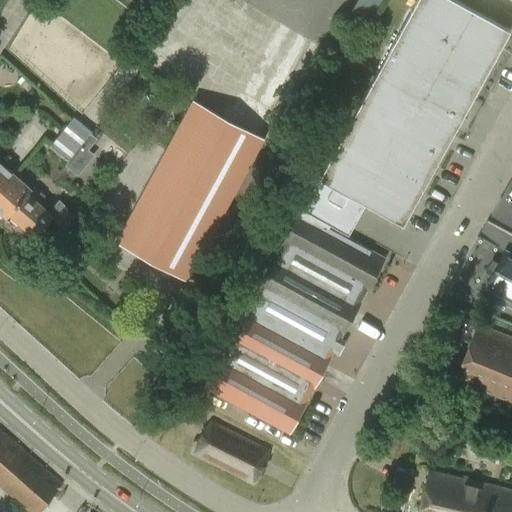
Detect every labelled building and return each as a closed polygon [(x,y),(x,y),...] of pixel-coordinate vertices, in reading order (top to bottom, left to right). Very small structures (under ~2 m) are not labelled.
[(455,0),(417,0),(355,113),(439,160),(510,30),(455,0)] [(362,0),(357,12),(379,22),(389,0),(362,0)] [(264,140),(193,102),(117,242),(187,281),(264,140)] [(439,160),(355,113),(300,212),(328,228),(331,223),(332,223),(349,233),(365,204),(404,225),(406,220),(407,220),(439,160)] [(86,136),(91,127),(69,115),(47,152),(80,170),(97,142),(86,136)] [(50,210),(30,192),(0,164),(0,213),(6,219),(10,215),(34,237),(51,217),(63,227),(75,214),(59,200),(50,210)] [(289,432),(324,369),(333,354),(336,356),(345,340),(339,336),(383,259),(328,228),(300,212),(205,386),(289,432)] [(511,256),(507,254),(488,290),(511,302),(511,256)] [(194,323),(182,311),(150,346),(163,358),(194,323)] [(511,339),(478,325),(455,379),(511,403),(511,339)] [(270,449),(213,421),(204,428),(198,440),(197,452),(255,482),(265,466),(268,457),(270,449)] [(0,454),(11,442),(0,431),(0,454)] [(11,442),(0,454),(0,486),(27,511),(37,511),(60,488),(11,442)] [(511,511),(511,491),(431,473),(420,511),(511,511)]
